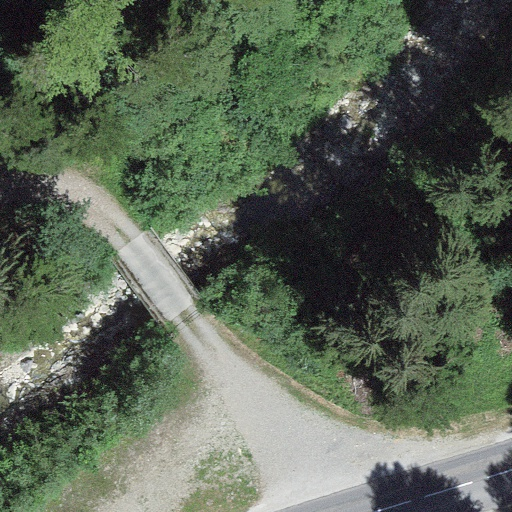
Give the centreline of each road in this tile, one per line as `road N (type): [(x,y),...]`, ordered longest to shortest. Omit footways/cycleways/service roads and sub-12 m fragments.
road 1 (track): [(337,511),(94,204),(45,183),(0,184)]
road 2 (tertiary): [(511,469),(374,511)]
